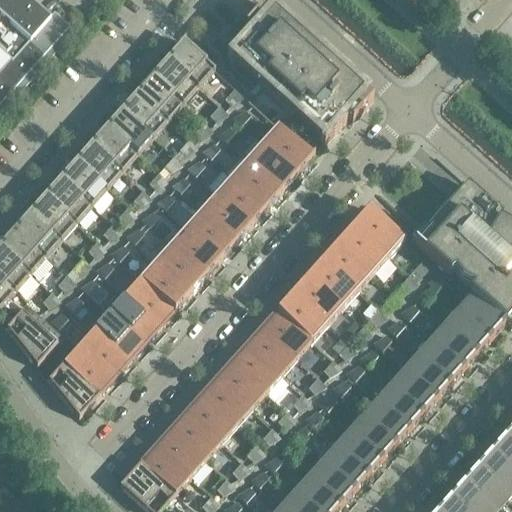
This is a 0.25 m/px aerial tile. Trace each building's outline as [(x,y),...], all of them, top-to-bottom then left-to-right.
[(50,22),(24,0),(0,0),(0,118),(75,34),(55,16),(50,22)] [(439,0),(449,9),(457,0),(439,0)] [(250,36),(226,62),(227,63),(230,60),(265,91),(262,94),(283,112),(285,110),(326,146),(323,149),(324,150),(348,124),(352,128),(373,105),(266,9),(245,32),(250,36)] [(215,75),(179,43),(164,61),(199,93),(215,75)] [(184,109),(199,93),(164,61),(148,78),(184,109)] [(168,126),(184,109),(148,78),(133,95),(168,126)] [(234,93),(225,103),(231,109),(244,102),(234,93)] [(153,143),(168,126),(133,95),(118,112),(153,143)] [(219,110),(210,120),(216,126),(229,119),(219,110)] [(138,160),(153,143),(118,112),(103,129),(138,160)] [(250,120),(244,114),(231,121),(241,130),(250,120)] [(203,128),(194,138),(201,144),(213,137),(203,128)] [(123,177),(138,160),(103,129),(87,146),(123,177)] [(234,136),(228,130),(215,137),(225,146),(234,136)] [(277,131),(261,148),(297,180),(313,163),(277,131)] [(188,144),(179,155),(185,161),(198,153),(188,144)] [(107,195),(123,177),(87,146),(72,163),(107,195)] [(199,155),(209,163),(218,153),(212,147),(199,155)] [(246,165),(282,197),(297,180),(261,148),(246,165)] [(183,170),(173,161),(164,172),(170,178),(183,170)] [(92,212),(107,195),(72,163),(57,180),(92,212)] [(197,164),(184,171),(194,180),(203,170),(197,164)] [(267,214),(282,197),(246,165),(231,182),(267,214)] [(158,178),(149,189),(155,195),(168,187),(158,178)] [(77,228),(92,212),(57,180),(42,197),(77,228)] [(187,186),(181,181),(168,188),(178,197),(187,186)] [(251,231),(267,214),(231,182),(215,199),(251,231)] [(474,301),(505,329),(511,321),(511,229),(467,189),(414,248),(473,301),(474,301)] [(143,195),(133,206),(140,212),(152,204),(143,195)] [(61,245),(77,228),(42,197),(26,214),(61,245)] [(163,213),(172,203),(166,197),(153,205),(163,213)] [(236,248),(251,231),(215,199),(200,216),(236,248)] [(128,212),(118,222),(125,228),(138,221),(128,212)] [(353,231),(388,263),(404,245),(368,213),(353,231)] [(46,262),(61,245),(26,214),(11,231),(46,262)] [(158,220),(152,214),(139,221),(149,230),(158,220)] [(221,265),(236,248),(200,216),(185,233),(221,265)] [(112,229),(103,239),(109,245),(122,238),(112,229)] [(0,251),(31,279),(46,262),(11,231),(0,243),(0,251)] [(388,263),(353,231),(337,248),(373,280),(388,263)] [(134,248),(143,238),(137,232),(123,239),(134,248)] [(205,282),(221,265),(185,233),(170,250),(205,282)] [(97,246),(88,256),(95,262),(107,255),(97,246)] [(358,297),(373,280),(337,248),(322,265),(358,297)] [(128,255),(121,249),(109,256),(119,265),(128,255)] [(190,299),(205,282),(170,250),(154,267),(190,299)] [(0,282),(16,296),(31,279),(0,251),(0,282)] [(81,263),(72,273),(79,279),(91,272),(81,263)] [(434,272),(424,264),(415,274),(421,280),(434,272)] [(343,313),(358,297),(322,265),(307,282),(343,313)] [(102,282),(111,272),(105,267),(93,274),(102,282)] [(175,316),(190,299),(154,267),(139,284),(175,316)] [(444,283),(438,277),(425,284),(435,293),(444,283)] [(67,280),(58,290),(65,296),(77,289),(67,280)] [(418,290),(408,281),(399,291),(405,297),(418,290)] [(0,313),(16,296),(0,282),(0,313)] [(327,330),(343,313),(307,282),(292,299),(327,330)] [(87,300),(96,289),(89,284),(77,291),(87,300)] [(160,333),(175,316),(139,284),(124,301),(160,333)] [(421,308),(430,298),(424,292),(411,300),(421,308)] [(52,297),(43,308),(49,314),(62,307),(52,297)] [(403,307),(393,298),(384,308),(391,314),(403,307)] [(312,348),(327,330),(292,299),(276,316),(312,348)] [(81,305),(74,300),(61,307),(71,316),(81,305)] [(109,318),(144,350),(160,333),(124,301),(109,318)] [(491,345),(505,329),(474,301),(473,301),(460,317),(491,345)] [(417,314),(410,308),(398,315),(407,324),(417,314)] [(387,324),(377,315),(368,325),(375,331),(387,324)] [(297,365),(312,348),(276,316),(261,333),(297,365)] [(6,334),(36,371),(57,348),(22,317),(6,334)] [(66,323),(60,317),(47,324),(57,333),(66,323)] [(491,345),(460,317),(446,332),(477,360),(491,345)] [(94,335),(129,367),(144,350),(109,318),(94,335)] [(403,329),(397,323),(384,331),(394,339),(403,329)] [(372,341),(362,332),(353,342),(360,348),(372,341)] [(477,360),(446,332),(432,347),(464,375),(477,360)] [(282,382),(297,365),(261,333),(246,350),(282,382)] [(78,352),(114,384),(129,367),(94,335),(78,352)] [(380,355),(389,344),(383,339),(370,346),(380,355)] [(464,375),(432,347),(419,362),(450,390),(464,375)] [(356,358),(346,349),(337,359),(344,365),(356,358)] [(266,399),(282,382),(246,350),(231,366),(266,399)] [(99,401),(114,384),(78,352),(63,369),(99,401)] [(366,370),(376,360),(369,354),(357,362),(366,370)] [(450,390),(419,362),(405,377),(437,405),(450,390)] [(251,416),(266,399),(231,366),(216,384),(251,416)] [(341,374),(331,366),(322,376),(329,382),(341,374)] [(353,384),(363,374),(356,368),(344,376),(353,384)] [(48,386),(79,423),(99,401),(63,369),(48,386)] [(437,405),(405,377),(392,392),(423,421),(437,405)] [(326,392),(316,383),(307,393),(314,399),(326,392)] [(236,433),(251,416),(216,384),(200,401),(236,433)] [(339,400),(349,390),(342,384),(329,391),(339,400)] [(423,421),(392,392),(378,408),(409,436),(423,421)] [(311,408),(301,399),(292,410),(298,416),(311,408)] [(334,405),(328,399),(315,406),(325,415),(334,405)] [(221,449),(236,433),(200,401),(185,417),(221,449)] [(409,436),(378,408),(364,423),(396,451),(409,436)] [(312,431),(321,421),(315,415),(302,422),(312,431)] [(206,466),(221,449),(185,417),(170,434),(206,466)] [(296,426),(286,417),(277,427),(284,433),(296,426)] [(396,451),(364,423),(351,438),(382,466),(396,451)] [(298,446),(307,436),(301,430),(288,437),(298,446)] [(190,483),(206,466),(170,434),(155,451),(190,483)] [(281,442),(271,434),(261,444),(268,450),(281,442)] [(511,453),(511,435),(503,445),(511,453)] [(382,466),(351,438),(337,453),(368,481),(382,466)] [(511,480),(511,453),(503,445),(489,461),(511,480)] [(284,462),(293,452),(287,446),(274,453),(284,462)] [(175,500),(190,483),(155,451),(140,468),(175,500)] [(265,460),(255,451),(246,461),(253,467),(265,460)] [(368,481),(337,453),(323,468),(355,496),(368,481)] [(281,466),(274,460),(261,467),(272,476),(281,466)] [(507,504),(511,497),(511,480),(489,461),(476,476),(507,504)] [(250,476),(240,467),(231,478),(237,484),(250,476)] [(141,511),(164,511),(175,500),(140,468),(119,492),(141,511)] [(355,496),(323,468),(310,484),(341,511),(355,496)] [(258,491),(267,481),(260,475),(247,482),(258,491)] [(485,511),(499,511),(507,504),(476,476),(462,491),(485,511)] [(235,493),(225,484),(216,494),(222,500),(235,493)] [(340,511),(341,511),(310,484),(296,499),(310,511),(340,511)] [(244,507),(253,497),(247,491),(234,498),(244,507)] [(454,511),(485,511),(462,491),(448,506),(454,511)] [(310,511),(296,499),(284,511),(310,511)] [(215,511),(220,510),(210,501),(201,511),(215,511)]
